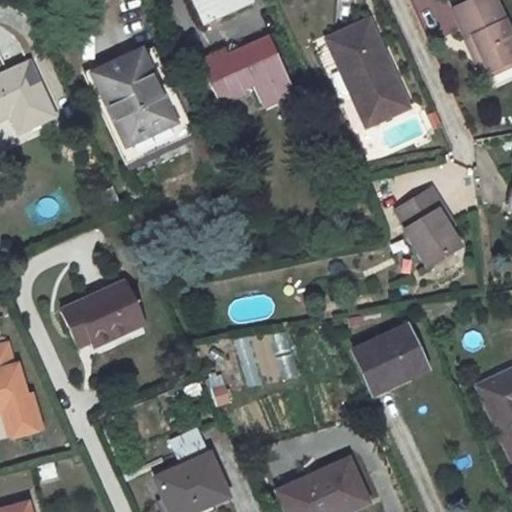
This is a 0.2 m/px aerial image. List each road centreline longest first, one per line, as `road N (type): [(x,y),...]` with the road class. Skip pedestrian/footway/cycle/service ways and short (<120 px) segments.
road 1 (unknown): [(16,283),(131,511)]
road 2 (residential): [(399,0),(464,153)]
